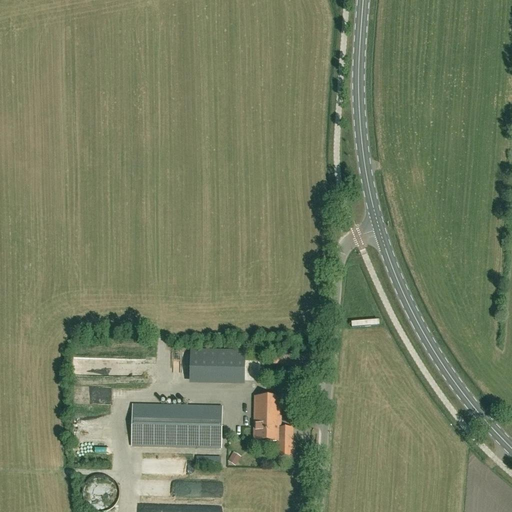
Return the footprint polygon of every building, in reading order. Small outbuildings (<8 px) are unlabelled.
[(197,361),(197,379),(236,380),(236,361),(197,361)] [(238,390),(238,380),(198,380),(198,390),(238,390)] [(88,392),(88,403),(110,402),(110,391),(88,392)] [(255,398),(255,442),(278,442),(278,457),(293,457),(293,429),(280,429),(281,398),(255,398)] [(222,408),(168,407),(132,406),(131,447),(167,447),(221,448),(222,408)] [(102,501),(102,498),(114,496),(112,489),(105,491),(103,479),(87,481),(91,499),(98,498),(99,501),(102,501)]
